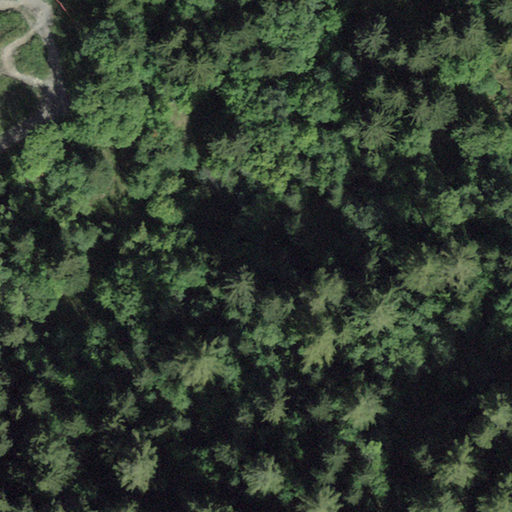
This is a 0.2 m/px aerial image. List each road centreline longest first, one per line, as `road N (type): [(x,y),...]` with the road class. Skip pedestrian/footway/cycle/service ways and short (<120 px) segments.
road 1 (track): [(511,200),(424,227),(130,229),(15,198),(0,202)]
road 2 (track): [(7,0),(41,36),(54,65),(39,118),(0,148)]
